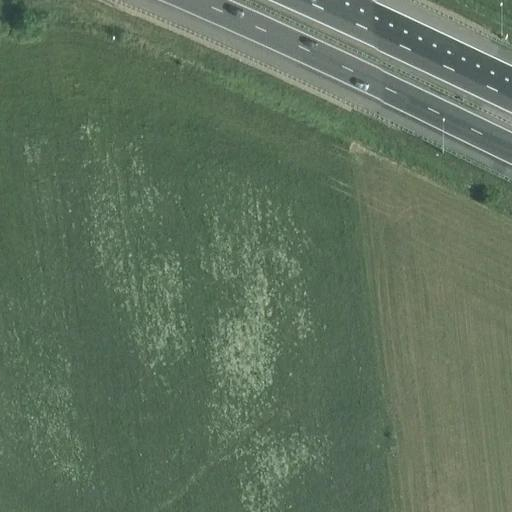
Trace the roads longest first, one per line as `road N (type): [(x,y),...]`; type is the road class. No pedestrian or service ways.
road 1 (secondary): [(0,138),(208,511)]
road 2 (motorway): [(189,0),(511,149)]
road 3 (motorway): [(511,97),(299,0)]
